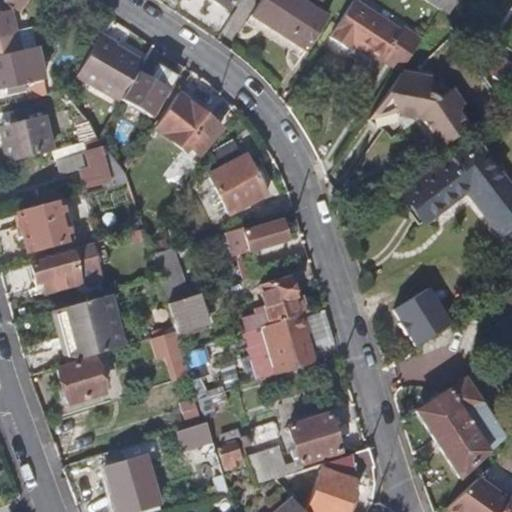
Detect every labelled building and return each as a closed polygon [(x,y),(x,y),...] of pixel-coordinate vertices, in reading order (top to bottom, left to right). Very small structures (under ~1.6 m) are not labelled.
[(225,0),(205,0),(219,9),(225,0)] [(325,13),(304,0),(256,0),(249,12),(301,47),(325,13)] [(396,30),(351,0),(349,0),(326,35),(345,48),(348,43),(376,61),(379,57),(397,70),(418,40),(399,26),(396,30)] [(444,0),(425,0),(438,9),(444,0)] [(0,8),(0,52),(15,49),(4,7),(0,8)] [(111,42),(95,31),(69,70),(113,100),(115,97),(135,63),(136,62),(110,45),(111,42)] [(33,45),(22,48),(15,49),(0,52),(0,86),(40,77),(33,45)] [(147,71),(135,63),(115,97),(143,116),(172,74),(153,61),(147,71)] [(421,116),(443,144),(472,121),(458,105),(462,101),(451,85),(437,95),(434,92),(428,90),(428,74),(399,73),(367,119),(384,126),(393,138),(421,116)] [(219,119),(177,90),(163,111),(191,130),(184,141),(197,150),(219,119)] [(0,123),(0,161),(35,152),(25,117),(0,123)] [(507,227),(511,223),(511,177),(478,133),(407,189),(428,215),(472,181),(507,227)] [(105,174),(107,182),(126,177),(124,170),(109,151),(98,155),(94,144),(80,148),(86,168),(89,179),(105,174)] [(246,155),(209,174),(227,210),(264,191),(246,155)] [(75,183),(89,179),(86,168),(71,172),(75,183)] [(110,189),(128,184),(126,177),(107,182),(110,189)] [(58,201),(14,213),(24,249),(67,236),(58,201)] [(244,231),(242,226),(227,231),(232,246),(247,241),(251,252),(288,240),(282,219),(244,231)] [(99,279),(88,240),(68,246),(71,254),(27,266),(35,296),(99,279)] [(154,315),(167,311),(165,302),(155,272),(142,276),(154,315)] [(258,288),(269,321),(299,312),(301,311),(291,278),(258,288)] [(431,284),(393,305),(415,343),(452,322),(431,284)] [(59,339),(65,359),(112,345),(97,291),(54,305),(64,338),(59,339)] [(202,320),(194,292),(165,302),(167,311),(172,326),(173,329),(202,320)] [(64,338),(54,305),(43,308),(58,361),(65,359),(59,339),(64,338)] [(314,360),(299,312),(269,321),(260,324),(276,372),(314,360)] [(169,380),(191,373),(178,330),(156,336),(169,380)] [(98,391),(88,360),(55,371),(65,403),(98,391)] [(453,411),(460,407),(472,398),(459,376),(410,409),(455,475),(484,456),(453,411)] [(453,411),(484,456),(491,451),(460,407),(453,411)] [(304,462),(339,451),(328,411),(291,422),(304,462)] [(185,450),(214,440),(207,420),(178,430),(185,450)] [(233,441),(217,446),(224,468),(234,464),(231,455),(237,453),(233,441)] [(272,459),(285,456),(283,448),(270,452),(272,459)] [(319,490),(309,511),(348,511),(357,491),(351,475),(371,468),(366,449),(317,464),(310,486),(319,490)] [(106,467),(119,511),(124,511),(163,500),(148,454),(106,467)] [(308,493),(289,473),(262,481),(267,497),(288,491),(291,495),(299,503),(308,493)] [(467,479),(435,510),(437,511),(487,511),(496,499),(467,479)] [(306,511),(299,503),(291,495),(271,511),(306,511)]
